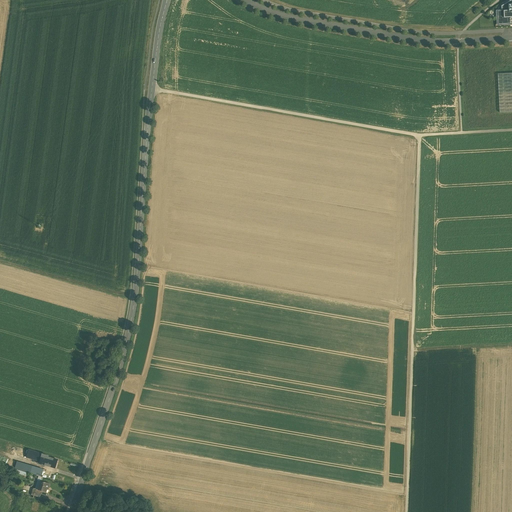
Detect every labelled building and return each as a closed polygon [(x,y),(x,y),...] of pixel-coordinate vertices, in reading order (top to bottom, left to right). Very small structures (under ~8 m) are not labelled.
[(499,16),(499,24),(510,24),(510,25),(511,24),(511,0),(502,6),(503,16),(499,16)] [(511,73),(498,74),(500,113),(511,112),(511,73)] [(37,453),(29,450),(27,457),(35,459),(37,453)] [(47,457),(46,461),(45,464),(55,467),(57,460),(47,457)] [(43,469),(32,466),(31,469),(30,473),(41,477),(43,469)] [(50,483),(43,482),(41,481),(38,490),(42,491),(45,492),(47,487),(48,488),(50,483)]
